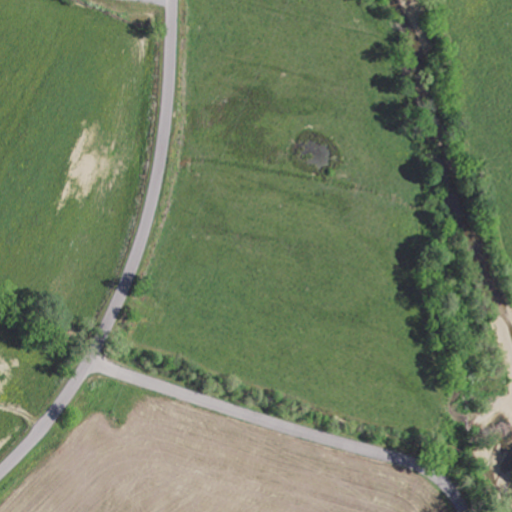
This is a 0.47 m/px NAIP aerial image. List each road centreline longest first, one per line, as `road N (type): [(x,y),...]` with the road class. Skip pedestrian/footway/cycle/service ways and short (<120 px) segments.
road 1 (residential): [(0,469),(58,403),(131,263),(160,140),(170,0)]
road 2 (residential): [(460,511),(421,470),(217,408),(87,356)]
